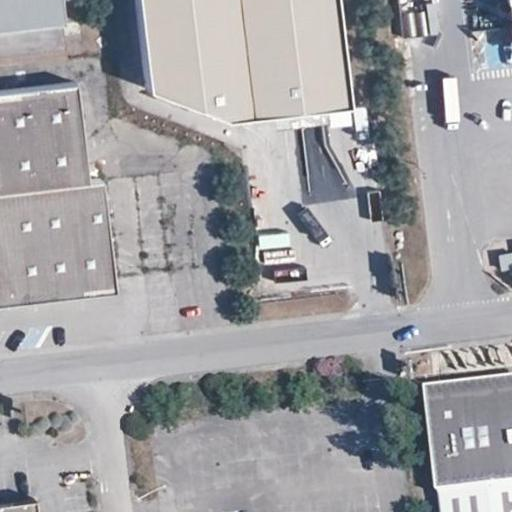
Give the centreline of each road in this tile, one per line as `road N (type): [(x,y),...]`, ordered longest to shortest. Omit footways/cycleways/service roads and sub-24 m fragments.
road 1 (unclassified): [(511,314),(103,365)]
road 2 (unclassified): [(103,365),(119,511)]
